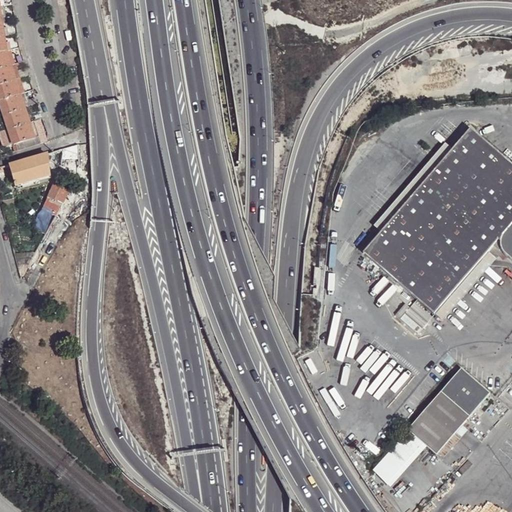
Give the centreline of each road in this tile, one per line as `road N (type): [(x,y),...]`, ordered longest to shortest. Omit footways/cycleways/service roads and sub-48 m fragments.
road 1 (motorway): [(280,511),(293,222),(303,164),(325,112),(352,73),(394,38),(458,14),(511,13)]
road 2 (motorway): [(361,511),(310,436),(238,273),(200,132),(181,0)]
road 3 (motorway): [(154,0),(194,232),(258,401),(321,511)]
road 4 (motorway): [(124,0),(212,511)]
road 5 (motorway): [(253,511),(250,305),(262,159),(250,0)]
road 6 (motorway): [(101,92),(94,376),(117,442),(190,511)]
road 7 (motorway): [(101,92),(165,331),(197,511)]
road 8 (unknown): [(353,274),(334,343),(325,429)]
